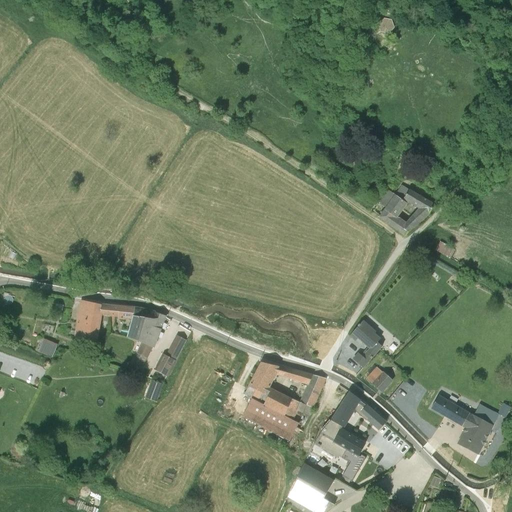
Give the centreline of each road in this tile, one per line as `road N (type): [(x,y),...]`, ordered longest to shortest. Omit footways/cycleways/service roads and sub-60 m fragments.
road 1 (unclassified): [(323,371),(139,303),(0,281)]
road 2 (track): [(405,241),(134,59)]
road 3 (unclassified): [(323,371),(380,407),(484,511)]
road 4 (unclassified): [(323,371),(405,241)]
